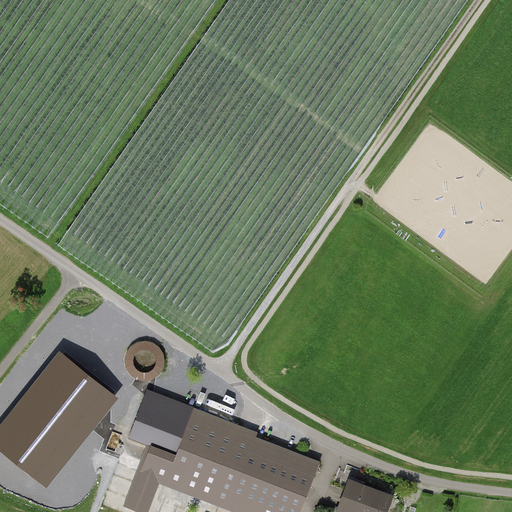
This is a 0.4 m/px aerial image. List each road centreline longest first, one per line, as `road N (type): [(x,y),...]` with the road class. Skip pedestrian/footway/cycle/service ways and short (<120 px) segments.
road 1 (residential): [(0,218),(279,416),(405,474),(511,494)]
road 2 (track): [(477,0),(218,371)]
road 3 (unknown): [(488,0),(246,350)]
road 4 (unknown): [(246,350),(252,376),(342,434),(434,467),(511,478)]
road 5 (track): [(0,371),(77,273)]
